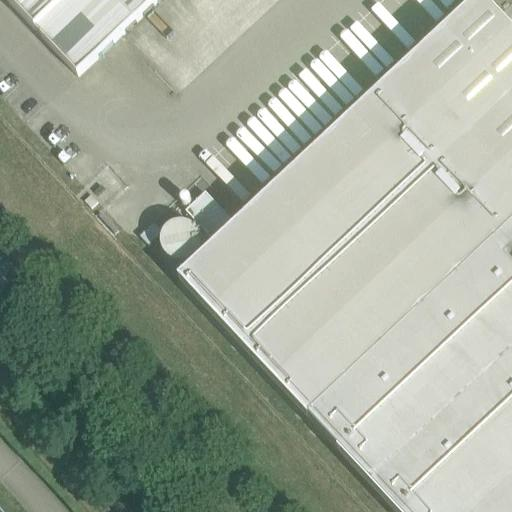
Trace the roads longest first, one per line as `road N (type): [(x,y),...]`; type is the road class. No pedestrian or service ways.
road 1 (unknown): [(310,0),(219,99),(165,123),(100,122),(30,71),(0,36)]
road 2 (tertiary): [(227,511),(0,275)]
